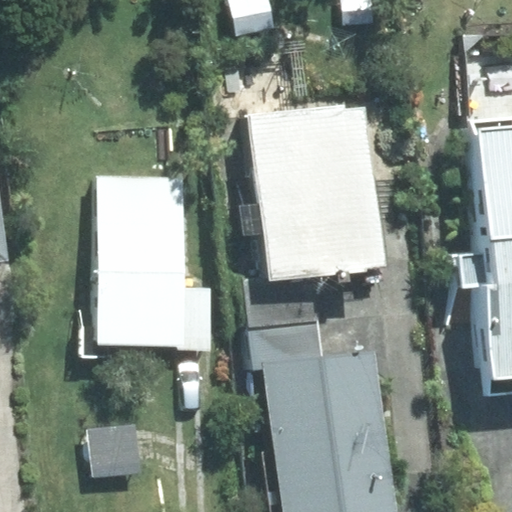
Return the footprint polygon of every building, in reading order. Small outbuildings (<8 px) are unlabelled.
[(225,117),(237,283),(352,274),(339,108),(225,117)] [(464,287),(472,396),(511,393),(511,126),(459,131),(472,285),(464,287)] [(196,339),(198,286),(166,284),(169,179),(82,176),(77,345),(164,348),(164,337),(196,339)] [(369,511),(356,353),(243,363),(254,511),(369,511)] [(93,470),(38,479),(43,511),(69,511),(99,507),(93,470)]
